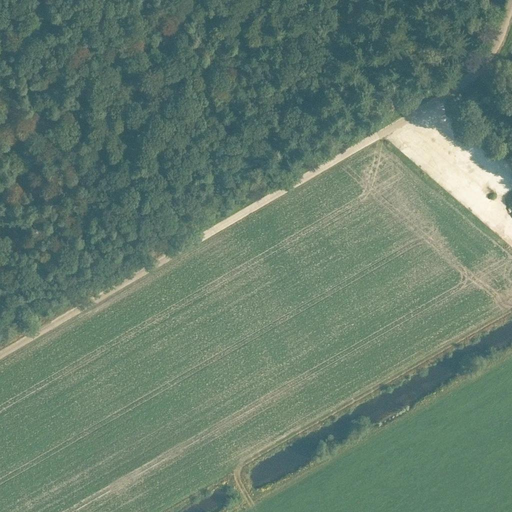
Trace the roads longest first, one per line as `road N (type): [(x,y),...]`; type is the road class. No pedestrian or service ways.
road 1 (unclassified): [(0,358),(466,84)]
road 2 (track): [(186,251),(210,209),(386,0)]
